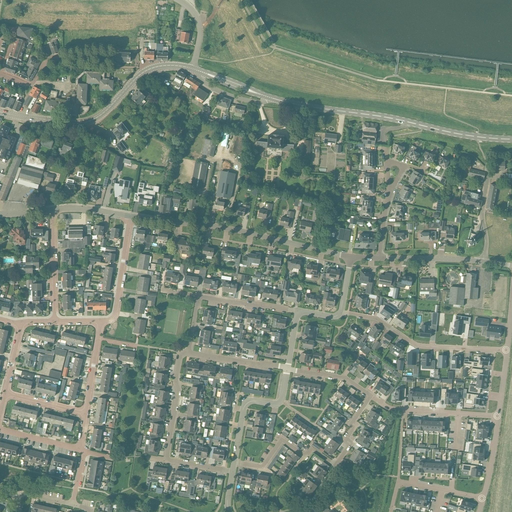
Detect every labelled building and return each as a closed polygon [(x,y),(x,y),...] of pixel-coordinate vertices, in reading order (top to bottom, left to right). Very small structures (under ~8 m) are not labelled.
[(21,37),(28,40),(29,40),(29,41),(33,42),(34,38),(30,37),(31,34),(33,29),(19,28),(16,36),(21,37)] [(182,30),(176,29),(174,41),(187,44),(189,34),(181,33),(182,30)] [(15,38),(13,46),(24,49),(27,40),(22,39),(21,40),(15,38)] [(155,40),(149,40),(149,43),(145,43),(145,48),(150,49),(156,49),(156,44),(154,44),(155,40)] [(57,45),(56,41),(52,42),(52,44),(49,45),(50,48),(53,56),(59,54),(56,46),(57,45)] [(24,49),(13,46),(9,56),(14,58),(16,58),(15,60),(21,62),(22,60),(21,60),(24,49)] [(117,49),(115,49),(115,56),(114,56),(113,56),(113,57),(113,58),(114,58),(114,59),(115,59),(114,66),(121,66),(121,62),(130,63),(130,54),(121,53),(121,49),(117,49)] [(149,49),(145,49),(144,60),(154,60),(154,52),(148,52),(149,49)] [(168,51),(163,50),(163,54),(157,54),(156,60),(167,61),(168,51)] [(32,58),(31,58),(27,65),(30,67),(27,73),(21,70),(18,76),(30,82),(37,71),(36,70),(40,63),(36,61),(32,58)] [(4,71),(14,75),(16,70),(17,66),(20,68),(22,64),(20,63),(13,61),(8,59),(7,65),(6,65),(4,71)] [(110,71),(105,71),(104,73),(84,71),(75,79),(75,84),(71,84),(70,94),(68,96),(62,96),(61,100),(56,98),(58,92),(51,91),(49,100),(50,100),(49,102),(46,101),(44,110),(44,109),(47,110),(46,111),(54,112),(55,112),(57,112),(57,113),(58,110),(60,111),(60,112),(68,113),(72,114),(72,115),(76,115),(77,114),(79,115),(79,116),(80,116),(81,116),(82,116),(83,115),(84,115),(85,114),(86,114),(86,113),(87,113),(88,112),(88,111),(89,110),(89,109),(89,108),(90,107),(86,106),(86,100),(86,96),(87,87),(86,87),(86,85),(87,85),(78,85),(78,80),(84,74),(87,74),(87,83),(89,83),(97,84),(97,83),(100,83),(99,90),(100,90),(100,89),(102,89),(102,90),(110,90),(112,90),(113,90),(113,81),(109,81),(110,71)] [(183,82),(186,75),(178,71),(174,78),(175,78),(172,83),(181,87),(184,82),(183,82)] [(200,84),(188,76),(184,82),(192,87),(186,96),(191,98),(192,97),(201,103),(203,101),(203,102),(205,99),(208,94),(208,95),(204,92),(205,91),(202,89),(201,90),(198,88),(200,84)] [(23,105),(24,106),(30,109),(33,105),(37,99),(36,99),(38,95),(40,90),(34,87),(29,95),(23,105)] [(0,89),(0,98),(0,99),(2,95),(5,96),(6,95),(9,97),(10,96),(10,95),(12,92),(12,91),(9,90),(5,88),(4,91),(0,89)] [(148,93),(144,89),(141,93),(138,91),(131,99),(140,108),(146,102),(143,100),(145,97),(148,93)] [(219,102),(218,106),(226,108),(225,114),(226,115),(228,109),(229,105),(231,101),(230,100),(220,97),(219,101),(219,102)] [(16,100),(11,98),(6,107),(12,110),(16,100)] [(14,105),(12,110),(17,112),(18,112),(22,103),(18,101),(16,101),(14,105)] [(42,104),(37,102),(35,104),(31,112),(37,114),(41,107),(40,107),(42,104)] [(245,108),(236,106),(234,112),(241,114),(244,114),(245,108)] [(209,114),(202,112),(200,118),(206,120),(209,114)] [(375,145),(377,124),(364,123),(361,144),(375,145)] [(121,124),(118,126),(119,126),(116,128),(118,130),(114,133),(119,140),(124,137),(123,136),(128,132),(122,124),(121,124)] [(2,126),(0,130),(0,149),(0,150),(1,149),(3,150),(0,157),(7,160),(16,139),(9,136),(8,138),(6,137),(9,129),(2,126)] [(336,136),(325,134),(325,139),(324,144),(327,144),(327,142),(335,143),(336,136)] [(23,136),(21,135),(15,150),(18,151),(16,155),(26,158),(28,153),(29,153),(30,151),(36,154),(40,144),(50,148),(52,142),(45,140),(44,143),(41,142),(41,141),(33,138),(30,147),(21,143),(23,136)] [(283,137),(268,136),(267,143),(256,142),(256,147),(272,149),(272,150),(275,150),(275,149),(282,150),(282,151),(293,152),(293,150),(293,145),(283,144),(283,137)] [(216,138),(211,137),(210,140),(205,139),(202,155),(213,157),(216,141),(216,138)] [(126,149),(120,142),(116,145),(122,153),(126,149)] [(72,145),(65,143),(63,147),(62,146),(60,150),(59,149),(57,154),(64,157),(65,154),(67,155),(69,151),(70,152),(70,151),(75,152),(75,151),(77,146),(73,144),(72,145)] [(400,146),(394,144),(394,145),(392,152),(402,155),(404,148),(400,147),(400,146)] [(416,148),(411,146),(412,146),(406,156),(415,161),(419,155),(413,152),(413,151),(414,151),(416,148)] [(103,150),(100,162),(106,163),(109,152),(103,150)] [(360,160),(375,160),(375,156),(373,156),(373,151),(363,151),(363,156),(360,156),(360,160)] [(430,153),(424,152),(423,160),(433,162),(434,156),(430,155),(430,153)] [(21,159),(15,156),(0,192),(0,200),(4,202),(14,177),(21,159)] [(23,164),(21,169),(28,171),(29,165),(43,169),(44,169),(46,161),(28,156),(25,164),(23,164)] [(116,156),(112,170),(119,173),(124,159),(116,156)] [(445,159),(439,156),(439,157),(440,157),(436,164),(445,169),(448,163),(444,161),(445,159)] [(375,160),(360,160),(360,165),(363,165),(363,170),(373,170),(373,165),(375,165),(375,160)] [(505,161),(493,161),(493,169),(505,169),(505,161)] [(207,164),(196,162),(191,187),(203,189),(207,164)] [(28,171),(21,169),(17,184),(18,184),(37,189),(39,184),(43,169),(29,165),(28,171)] [(485,173),(470,170),(468,176),(483,179),(485,173)] [(422,176),(414,171),(410,177),(411,177),(409,182),(408,184),(413,187),(414,185),(414,186),(416,182),(418,183),(422,176)] [(221,172),(216,196),(225,198),(230,199),(235,174),(221,172)] [(364,180),(364,184),(374,184),(374,180),(373,180),(373,175),(363,174),(363,179),(364,180)] [(47,175),(46,180),(49,181),(46,191),(54,193),(56,186),(51,185),(52,182),(54,176),(48,175),(47,175)] [(83,178),(74,176),(73,180),(67,179),(66,184),(65,188),(64,193),(73,194),(75,184),(81,186),(83,178)] [(112,180),(111,187),(117,187),(116,190),(114,190),(115,197),(119,197),(118,197),(120,198),(120,199),(125,200),(126,194),(127,194),(128,189),(129,182),(120,180),(119,185),(115,184),(116,181),(112,180)] [(139,183),(138,194),(140,194),(139,203),(143,204),(144,204),(145,204),(146,205),(147,205),(151,205),(152,197),(154,198),(155,192),(153,191),(143,190),(144,184),(139,183)] [(374,184),(364,184),(363,188),(362,188),(362,193),(372,194),(372,189),(374,189),(374,184)] [(497,186),(490,185),(485,209),(490,210),(492,211),(497,186)] [(87,191),(87,194),(88,194),(88,196),(88,200),(93,201),(95,201),(96,201),(97,192),(98,191),(99,191),(100,187),(93,186),(90,186),(89,191),(87,191)] [(412,190),(403,186),(401,193),(402,193),(400,198),(400,199),(400,200),(409,204),(409,203),(410,203),(412,199),(409,197),(412,190)] [(482,202),(479,201),(468,198),(470,193),(467,192),(465,191),(463,196),(462,196),(461,200),(461,203),(464,204),(480,208),(482,202)] [(479,201),(480,196),(465,191),(467,192),(470,193),(468,198),(479,201)] [(173,196),(173,197),(173,199),(172,202),(171,202),(170,205),(179,206),(179,203),(180,198),(180,197),(173,196)] [(221,197),(225,198),(216,196),(217,197),(216,202),(215,202),(214,209),(223,210),(224,203),(220,203),(221,197)] [(362,207),(372,208),(373,203),(372,203),(372,198),(362,197),(361,203),(363,203),(362,207)] [(165,200),(164,203),(162,202),(161,206),(160,209),(160,214),(165,214),(165,213),(169,213),(170,208),(170,205),(171,202),(171,199),(171,198),(165,198),(165,200)] [(195,200),(190,199),(189,202),(187,202),(187,207),(189,207),(188,210),(194,211),(194,208),(197,208),(197,204),(195,203),(195,200)] [(272,205),(265,203),(263,211),(259,210),(258,217),(265,219),(266,215),(270,216),(272,205)] [(249,206),(243,205),(242,209),(237,208),(236,215),(243,217),(244,213),(248,214),(249,206)] [(405,207),(396,205),(395,212),(396,212),(395,217),(395,218),(395,219),(401,220),(401,219),(402,215),(404,215),(405,207)] [(372,208),(362,207),(362,211),(360,211),(360,216),(370,218),(370,213),(372,213),(372,208)] [(294,213),(287,211),(286,219),(281,218),(279,225),(287,227),(288,223),(291,224),(294,213)] [(312,224),(301,222),(299,230),(310,232),(312,224)] [(102,227),(95,226),(95,229),(94,229),(93,234),(98,235),(97,240),(101,240),(102,236),(103,229),(101,229),(102,227)] [(62,249),(85,248),(85,245),(89,245),(89,246),(90,246),(91,237),(89,237),(85,237),(83,237),(82,230),(83,230),(83,227),(72,228),(72,231),(70,231),(68,231),(68,242),(67,242),(67,241),(65,241),(65,242),(64,242),(63,242),(63,245),(62,245),(62,249)] [(446,233),(445,239),(451,240),(451,239),(453,239),(454,234),(454,232),(454,228),(451,228),(447,227),(446,233)] [(350,231),(336,228),(335,234),(334,239),(346,241),(347,238),(349,238),(350,231)] [(21,232),(21,229),(12,229),(12,232),(11,232),(10,232),(10,233),(10,234),(10,235),(11,235),(12,235),(12,236),(13,236),(13,243),(16,243),(20,243),(20,245),(24,245),(24,236),(23,236),(23,232),(21,232)] [(119,230),(112,229),(111,236),(107,235),(107,239),(113,240),(113,238),(117,239),(119,230)] [(43,230),(32,230),(32,238),(43,238),(43,239),(48,239),(48,231),(43,231),(43,230)] [(137,231),(136,237),(140,238),(139,241),(146,242),(146,243),(150,244),(152,236),(147,235),(144,235),(145,232),(137,231)] [(432,241),(432,232),(423,232),(423,233),(419,234),(420,240),(425,240),(425,242),(432,241)] [(372,234),(363,233),(363,235),(360,235),(359,241),(365,242),(365,243),(371,243),(372,234)] [(399,234),(399,233),(391,233),(391,242),(398,242),(398,241),(403,241),(403,240),(404,240),(406,239),(406,236),(404,234),(403,234),(399,234)] [(167,241),(168,235),(158,234),(158,237),(156,237),(152,236),(151,242),(157,243),(157,244),(166,245),(167,241)] [(180,238),(176,237),(174,249),(182,250),(181,254),(190,256),(191,250),(189,250),(190,242),(179,241),(180,238)] [(471,238),(470,238),(469,238),(469,239),(468,239),(467,240),(467,241),(467,242),(467,243),(467,244),(468,245),(469,246),(470,246),(471,246),(472,246),(473,245),(474,245),(474,244),(474,243),(475,243),(475,242),(475,241),(474,240),(474,239),(473,239),(472,238),(471,238)] [(208,245),(204,245),(203,255),(213,256),(214,249),(207,248),(208,245)] [(221,254),(221,257),(224,258),(224,260),(230,261),(229,263),(234,263),(234,265),(234,266),(239,267),(240,259),(240,256),(241,255),(236,254),(236,252),(226,250),(226,249),(222,248),(222,253),(221,254)] [(68,265),(74,265),(74,258),(71,258),(71,253),(70,253),(69,253),(69,252),(67,253),(62,253),(62,262),(68,262),(68,265)] [(115,255),(104,253),(103,257),(107,258),(107,262),(114,263),(115,263),(116,258),(114,258),(115,255)] [(261,254),(256,253),(256,255),(249,254),(248,258),(244,257),(243,264),(249,265),(249,262),(259,264),(261,254)] [(141,259),(140,262),(149,263),(150,256),(140,255),(140,259),(141,259)] [(268,260),(267,266),(270,267),(270,266),(275,266),(279,267),(280,267),(280,264),(281,259),(272,257),(272,256),(268,255),(268,260)] [(26,257),(26,256),(23,256),(23,264),(19,264),(19,274),(32,273),(32,269),(39,269),(38,257),(26,257)] [(287,267),(286,269),(292,270),(292,271),(299,272),(299,269),(300,269),(300,266),(301,261),(292,260),(292,262),(288,262),(287,267)] [(148,270),(149,263),(140,262),(140,265),(139,265),(138,269),(148,270)] [(317,267),(307,265),(306,270),(306,274),(312,275),(311,279),(318,280),(319,274),(316,273),(317,267)] [(326,274),(325,278),(329,278),(329,281),(334,282),(334,279),(338,280),(340,271),(335,270),(335,271),(327,269),(326,274)] [(173,273),(172,273),(171,283),(177,284),(178,279),(180,272),(173,271),(173,273)] [(63,281),(71,281),(71,272),(68,272),(68,274),(63,274),(63,281)] [(171,283),(172,273),(166,272),(165,277),(164,281),(171,283)] [(368,273),(361,272),(359,281),(365,282),(367,284),(366,287),(367,288),(366,294),(365,294),(372,295),(373,288),(370,288),(371,283),(370,283),(371,275),(368,275),(368,273)] [(184,280),(183,285),(190,286),(192,277),(192,275),(185,273),(185,275),(184,280)] [(379,280),(378,284),(391,286),(393,275),(387,274),(387,277),(380,275),(379,280)] [(476,274),(467,274),(466,277),(463,277),(463,283),(466,283),(465,288),(450,287),(450,290),(450,292),(449,304),(463,306),(463,299),(477,300),(478,293),(478,288),(474,288),(476,274)] [(397,283),(397,287),(404,288),(405,286),(405,285),(411,286),(412,278),(402,276),(402,278),(398,278),(397,283)] [(140,277),(138,284),(148,286),(149,279),(140,277)] [(192,277),(190,286),(197,287),(198,278),(192,277)] [(215,280),(211,280),(209,289),(216,290),(217,287),(220,287),(221,279),(215,278),(215,280)] [(209,289),(211,280),(204,279),(204,283),(203,288),(209,289)] [(228,292),(230,283),(230,281),(221,279),(220,287),(222,288),(222,291),(228,292)] [(282,290),(284,279),(283,285),(278,284),(278,288),(275,287),(274,287),(271,287),(269,298),(276,299),(278,291),(277,291),(277,290),(282,291),(282,290)] [(32,280),(32,291),(42,290),(42,284),(36,284),(36,280),(32,280)] [(434,280),(420,280),(420,285),(420,287),(420,292),(429,292),(429,296),(436,297),(437,290),(434,290),(434,288),(434,285),(434,280)] [(71,290),(71,281),(63,281),(63,289),(63,288),(68,288),(68,290),(71,290)] [(262,297),(269,298),(271,287),(264,285),(265,282),(261,281),(260,287),(264,288),(262,297)] [(237,284),(230,283),(228,292),(235,293),(236,289),(237,284)] [(148,286),(138,284),(137,291),(142,292),(147,292),(148,286)] [(249,286),(248,296),(254,297),(256,289),(259,289),(260,285),(256,284),(256,285),(250,284),(249,286)] [(248,296),(249,286),(243,285),(241,294),(248,296)] [(42,290),(32,291),(32,301),(40,301),(40,297),(42,297),(42,290)] [(294,293),(285,292),(283,299),(294,301),(293,302),(298,303),(299,298),(300,293),(294,292),(294,293)] [(331,294),(325,293),(323,300),(326,300),(325,306),(334,307),(335,298),(330,297),(331,294)] [(63,303),(71,302),(71,294),(68,294),(68,295),(63,296),(63,295),(63,303)] [(320,296),(306,294),(305,302),(319,305),(320,296)] [(366,297),(357,296),(356,300),(357,300),(356,308),(364,309),(366,297)] [(5,299),(2,311),(8,312),(8,313),(10,308),(10,307),(13,308),(14,303),(14,302),(15,298),(11,297),(11,301),(5,299)] [(136,299),(135,306),(144,307),(145,301),(136,299)] [(13,308),(12,312),(13,309),(17,309),(17,312),(23,312),(23,306),(21,306),(21,302),(23,302),(15,302),(14,303),(13,308)] [(24,302),(23,302),(23,306),(23,312),(24,312),(24,309),(27,309),(27,312),(33,312),(33,306),(30,306),(30,302),(33,302),(24,302)] [(33,302),(33,306),(33,312),(33,309),(36,309),(36,312),(42,312),(42,306),(39,306),(39,302),(33,302)] [(71,311),(71,302),(63,303),(63,310),(68,310),(68,312),(71,311)] [(385,307),(380,314),(388,319),(389,317),(395,309),(391,306),(384,302),(383,305),(385,306),(385,307)] [(144,307),(135,306),(134,313),(143,314),(144,307)] [(204,317),(212,319),(215,319),(216,312),(213,312),(205,310),(204,317)] [(234,321),(235,312),(229,311),(227,321),(230,322),(230,321),(234,321)] [(235,312),(234,321),(237,322),(237,324),(239,324),(239,327),(238,333),(242,333),(243,325),(244,320),(241,320),(242,313),(235,312)] [(244,320),(243,325),(242,333),(243,325),(250,326),(250,323),(253,324),(254,316),(248,314),(248,317),(245,316),(244,320)] [(407,321),(398,315),(393,322),(402,328),(407,321)] [(254,316),(253,324),(256,324),(256,327),(261,328),(262,327),(263,324),(263,322),(260,321),(261,317),(254,316)] [(280,317),(274,316),(273,321),(276,322),(275,327),(284,328),(285,321),(280,320),(280,317)] [(453,331),(453,334),(458,334),(461,335),(463,324),(469,325),(470,318),(456,316),(453,331)] [(204,317),(202,324),(207,325),(213,326),(213,322),(211,321),(212,319),(204,317)] [(476,319),(475,326),(487,328),(488,321),(476,319)] [(135,326),(144,328),(145,321),(136,320),(135,326)] [(361,331),(352,325),(348,332),(346,335),(349,337),(351,334),(357,338),(361,331)] [(428,329),(428,326),(421,325),(421,329),(420,329),(419,336),(420,336),(420,337),(423,337),(424,338),(424,337),(430,337),(431,329),(428,329)] [(144,330),(144,328),(135,326),(134,333),(143,335),(144,330)] [(314,327),(306,326),(304,333),(309,334),(309,337),(315,338),(316,332),(313,332),(314,327)] [(380,331),(374,326),(368,335),(375,339),(380,331)] [(261,331),(261,335),(263,336),(263,331),(269,332),(270,329),(266,328),(262,327),(261,328),(262,328),(261,331)] [(500,328),(488,327),(487,337),(498,338),(500,328)] [(201,330),(200,337),(209,338),(212,339),(213,332),(212,332),(206,331),(201,330)] [(272,332),(272,336),(275,337),(274,341),(277,341),(282,342),(283,334),(278,333),(275,333),(272,332)] [(234,343),(230,342),(228,351),(235,352),(238,339),(241,340),(242,333),(238,333),(237,339),(234,338),(234,343)] [(242,333),(241,340),(240,347),(243,347),(242,354),(248,355),(249,344),(246,344),(246,341),(242,340),(243,334),(242,334),(242,333)] [(361,348),(362,349),(363,349),(366,344),(364,342),(368,336),(365,334),(359,343),(357,345),(361,348)] [(392,338),(385,334),(380,342),(386,347),(392,338)] [(208,342),(209,338),(200,337),(199,344),(209,345),(210,342),(208,342)] [(313,341),(303,340),(302,348),(312,349),(313,341)] [(357,345),(359,343),(355,341),(350,348),(354,351),(357,345)] [(64,350),(64,349),(65,349),(65,346),(60,345),(60,343),(57,342),(56,348),(58,349),(61,349),(64,350)] [(249,344),(248,355),(254,356),(255,349),(258,350),(259,343),(253,342),(253,345),(249,344)] [(380,344),(377,342),(372,348),(376,351),(380,344)] [(389,349),(388,350),(391,351),(392,350),(398,353),(400,355),(401,353),(403,351),(402,350),(404,346),(400,343),(399,344),(397,343),(395,346),(392,344),(389,349)] [(281,348),(271,346),(270,351),(266,350),(265,356),(273,358),(273,355),(279,356),(281,348)] [(102,357),(109,359),(110,349),(104,348),(102,357)] [(110,349),(109,359),(116,360),(117,350),(110,349)] [(120,360),(126,361),(128,352),(121,351),(120,360)] [(135,353),(128,352),(126,361),(133,362),(135,353)] [(26,353),(25,360),(33,362),(34,355),(26,353)] [(407,365),(414,365),(413,374),(418,374),(418,367),(419,360),(416,360),(416,353),(408,353),(408,354),(407,354),(407,359),(408,359),(407,365)] [(159,354),(158,362),(159,362),(170,364),(171,362),(169,362),(170,358),(165,358),(166,355),(159,354)] [(311,355),(301,354),(300,362),(307,363),(306,365),(313,366),(313,364),(309,363),(311,355)] [(421,359),(421,361),(421,362),(422,362),(422,365),(427,365),(427,369),(434,370),(435,361),(430,361),(430,356),(428,355),(424,355),(422,355),(422,359),(421,359)] [(437,368),(438,368),(445,368),(445,369),(446,369),(446,356),(438,356),(438,355),(437,368)] [(452,365),(452,369),(459,369),(460,364),(460,361),(460,357),(452,357),(452,365)] [(464,359),(463,366),(472,367),(482,368),(482,365),(488,366),(489,359),(479,357),(478,363),(468,361),(469,360),(464,359)] [(340,359),(335,358),(334,361),(328,360),(326,368),(338,370),(340,359)] [(352,366),(357,369),(362,361),(358,358),(352,366)] [(31,368),(33,362),(25,360),(23,366),(31,368)] [(367,364),(362,361),(357,369),(362,372),(367,364)] [(157,367),(156,370),(163,371),(167,372),(168,366),(170,366),(170,364),(159,362),(158,367),(157,367)] [(183,374),(191,375),(193,363),(191,362),(191,364),(188,363),(187,368),(184,368),(183,374)] [(191,375),(199,377),(201,370),(198,370),(199,365),(196,365),(196,363),(193,363),(191,375)] [(363,373),(368,376),(373,369),(375,367),(370,364),(363,373)] [(201,370),(199,377),(208,378),(210,365),(208,365),(208,367),(205,366),(204,371),(201,370)] [(210,365),(208,378),(216,380),(217,373),(215,373),(215,368),(212,367),(213,366),(210,365)] [(217,373),(216,380),(220,380),(224,381),(225,379),(227,368),(225,368),(224,369),(221,369),(218,368),(217,373)] [(229,369),(227,368),(225,379),(229,380),(228,381),(233,382),(234,376),(235,371),(229,370),(229,369)] [(471,368),(470,375),(477,376),(476,381),(486,383),(487,376),(482,375),(483,370),(471,368)] [(378,372),(373,369),(368,376),(372,380),(378,372)] [(163,371),(156,370),(155,378),(167,380),(168,378),(166,378),(167,375),(162,374),(163,371)] [(24,389),(26,381),(28,375),(28,373),(34,374),(22,371),(21,375),(25,376),(24,380),(20,379),(18,387),(24,389)] [(360,380),(364,375),(359,372),(356,376),(360,380)] [(377,384),(374,388),(379,391),(384,385),(385,382),(383,380),(378,377),(377,378),(374,382),(377,384)] [(155,378),(154,386),(160,387),(164,388),(165,383),(167,383),(167,380),(155,378)] [(469,386),(468,392),(474,393),(480,394),(480,389),(485,390),(486,383),(476,381),(476,386),(469,386)] [(384,385),(379,391),(383,395),(386,391),(389,393),(392,389),(393,387),(388,384),(385,382),(384,385)] [(36,392),(42,393),(44,385),(38,384),(36,392)] [(190,390),(190,392),(200,394),(201,389),(203,389),(204,386),(198,385),(197,388),(192,387),(192,390),(190,390)] [(108,391),(109,387),(101,386),(100,392),(99,392),(104,393),(108,393),(108,396),(117,397),(117,393),(110,392),(110,391),(108,391)] [(154,386),(153,390),(158,391),(158,396),(164,397),(169,398),(169,396),(168,395),(168,392),(164,392),(164,388),(160,387),(154,386)] [(50,387),(48,395),(55,396),(56,388),(50,387)] [(338,399),(344,391),(339,388),(334,396),(338,399)] [(395,393),(395,397),(395,401),(401,401),(402,396),(405,396),(406,389),(402,388),(401,390),(396,390),(395,393)] [(221,392),(220,397),(233,399),(233,397),(231,397),(232,394),(227,393),(227,390),(223,389),(221,389),(221,392)] [(441,392),(441,398),(445,399),(445,404),(451,404),(451,393),(446,392),(446,389),(441,389),(441,392)] [(451,393),(451,404),(456,405),(457,399),(461,400),(462,390),(457,390),(457,393),(451,393)] [(344,391),(338,399),(343,402),(348,395),(344,391)] [(200,394),(190,392),(189,395),(191,395),(190,398),(195,399),(195,401),(201,402),(202,397),(200,397),(200,394)] [(467,394),(466,400),(472,401),(471,405),(475,405),(475,406),(478,407),(479,406),(483,406),(484,399),(477,398),(478,395),(467,394)] [(155,395),(155,396),(154,400),(153,404),(155,404),(164,405),(164,403),(166,403),(167,400),(168,400),(169,398),(158,396),(155,395)] [(349,406),(354,399),(350,396),(345,403),(349,406)] [(218,405),(225,407),(225,404),(230,405),(231,402),(232,402),(233,399),(220,397),(218,405)] [(354,399),(349,406),(354,410),(359,402),(354,399)] [(201,402),(195,401),(194,405),(189,404),(189,407),(187,406),(187,408),(200,411),(201,406),(203,407),(203,403),(201,403),(201,402)] [(155,412),(166,414),(166,412),(165,412),(165,409),(163,409),(164,405),(155,404),(153,404),(153,407),(155,407),(154,409),(155,409),(155,412)] [(217,408),(216,414),(230,416),(230,414),(228,414),(229,411),(224,410),(225,407),(218,405),(218,406),(216,405),(215,408),(218,408),(218,409),(217,408)] [(18,415),(20,407),(13,406),(11,415),(14,416),(15,414),(18,415)] [(192,415),(192,418),(198,419),(198,416),(199,416),(200,411),(187,408),(186,411),(188,411),(187,414),(192,415)] [(24,416),(23,419),(29,420),(30,418),(32,410),(26,409),(24,416)] [(371,411),(368,415),(369,416),(377,420),(379,416),(381,413),(376,410),(374,413),(371,411)] [(166,414),(155,412),(154,416),(153,416),(152,420),(158,422),(159,419),(164,419),(164,416),(166,417),(166,414)] [(333,423),(340,427),(343,423),(339,420),(342,416),(336,412),(332,418),(335,420),(333,423)] [(47,424),(48,422),(50,415),(44,413),(41,423),(47,424)] [(230,416),(216,414),(215,417),(216,417),(215,422),(222,423),(222,420),(227,421),(228,418),(229,419),(230,416)] [(375,423),(377,420),(368,415),(365,420),(368,422),(367,425),(376,430),(378,425),(375,423)] [(56,416),(54,424),(53,426),(59,428),(62,418),(56,416)] [(293,417),(287,426),(292,429),(293,427),(298,420),(293,417)] [(62,418),(59,428),(60,425),(64,426),(63,428),(65,429),(68,419),(62,418)] [(198,419),(192,418),(191,421),(186,420),(186,423),(184,423),(184,425),(197,428),(198,422),(197,422),(198,419)] [(74,421),(68,419),(65,429),(66,429),(65,430),(71,432),(74,421)] [(152,420),(151,429),(152,429),(163,431),(163,429),(162,428),(163,422),(158,422),(152,420)] [(293,427),(298,430),(302,423),(298,420),(293,427)] [(439,421),(439,433),(444,433),(444,434),(448,435),(448,430),(445,430),(445,422),(442,422),(439,421)] [(215,422),(213,430),(227,433),(227,431),(225,430),(226,427),(221,426),(222,423),(215,422)] [(298,430),(302,433),(306,427),(302,423),(298,430)] [(340,427),(333,423),(331,425),(328,423),(325,428),(332,433),(332,432),(335,434),(340,427)] [(184,425),(184,428),(185,428),(185,431),(184,434),(189,435),(194,436),(195,436),(196,433),(197,428),(184,425)] [(35,434),(45,436),(46,429),(43,428),(43,429),(37,427),(35,434)] [(306,427),(302,433),(307,436),(308,435),(307,435),(311,430),(306,427)] [(163,431),(152,429),(151,432),(150,432),(149,437),(158,438),(158,436),(161,436),(161,433),(163,433),(163,431)] [(312,429),(311,430),(307,435),(308,435),(312,438),(316,432),(312,429)] [(363,430),(360,435),(369,440),(372,441),(374,437),(376,438),(378,435),(374,432),(372,432),(368,429),(366,432),(363,430)] [(213,430),(212,439),(219,440),(219,437),(224,438),(225,435),(226,435),(227,433),(213,430)] [(475,433),(474,441),(481,442),(481,438),(486,439),(487,433),(476,431),(475,433)] [(93,435),(92,441),(103,443),(100,442),(101,436),(93,435)] [(369,440),(360,435),(358,440),(361,441),(359,444),(367,449),(370,444),(367,443),(369,440)] [(146,445),(160,447),(161,445),(159,445),(160,442),(157,442),(158,438),(154,438),(149,437),(148,440),(147,440),(145,439),(145,441),(144,445),(146,445)] [(329,438),(325,443),(327,445),(335,450),(339,445),(334,442),(329,438)] [(184,455),(186,444),(183,443),(183,441),(178,440),(177,448),(180,448),(179,453),(182,453),(182,455),(184,455)] [(103,443),(92,441),(91,447),(91,448),(96,449),(102,449),(102,450),(103,443)] [(186,444),(184,455),(186,456),(187,454),(190,455),(190,450),(194,450),(195,441),(194,441),(192,442),(192,444),(189,443),(189,444),(186,444)] [(195,441),(194,450),(196,451),(196,456),(199,456),(198,458),(201,458),(203,447),(203,446),(197,445),(198,443),(197,442),(195,441)] [(473,444),(472,454),(484,455),(484,449),(479,449),(480,445),(473,444)] [(160,447),(146,445),(145,451),(145,452),(145,454),(146,454),(149,454),(151,455),(152,455),(157,456),(157,453),(158,453),(158,450),(160,450),(160,447)] [(283,445),(280,450),(284,454),(288,449),(283,445)] [(326,446),(324,450),(331,456),(335,450),(327,445),(326,446)] [(203,447),(201,458),(203,459),(203,457),(206,458),(207,453),(210,453),(211,447),(208,446),(206,446),(206,447),(203,447)] [(217,461),(219,448),(211,447),(210,453),(213,454),(212,459),(215,459),(215,461),(217,461)] [(27,461),(30,450),(23,448),(20,459),(27,461)] [(219,448),(217,461),(219,461),(220,460),(223,460),(224,456),(227,456),(228,450),(225,449),(224,450),(219,449),(219,448)] [(30,450),(27,461),(33,463),(36,452),(30,450)] [(284,454),(280,450),(277,455),(284,460),(285,458),(280,454),(282,452),(284,454)] [(363,454),(356,450),(353,455),(352,455),(350,459),(357,464),(363,454)] [(36,452),(33,463),(40,464),(43,453),(36,452)] [(376,456),(368,452),(366,456),(374,461),(376,456)] [(43,453),(40,464),(46,466),(49,455),(43,453)] [(295,462),(296,462),(299,458),(293,453),(290,458),(295,462)] [(472,454),(471,464),(477,465),(477,461),(483,461),(484,455),(472,454)] [(402,463),(402,467),(403,467),(402,469),(402,471),(410,472),(410,466),(413,466),(414,455),(408,455),(407,462),(403,461),(403,463),(402,463)] [(289,457),(286,462),(292,466),(295,462),(290,458),(289,457)] [(415,457),(415,464),(419,464),(418,473),(424,473),(425,463),(425,461),(425,460),(420,460),(420,458),(415,457)] [(91,467),(102,469),(103,462),(92,461),(91,467)] [(292,466),(286,462),(283,466),(289,471),(292,466)] [(316,470),(313,474),(317,477),(321,480),(327,473),(325,472),(326,472),(329,467),(323,462),(319,467),(318,467),(316,470)] [(462,464),(461,470),(468,471),(468,476),(472,476),(472,477),(475,477),(477,477),(480,477),(481,470),(475,469),(476,466),(462,464)] [(305,465),(301,470),(307,474),(310,469),(305,465)] [(289,471),(283,466),(280,471),(286,475),(289,471)] [(90,474),(101,476),(102,469),(91,467),(90,474)] [(153,467),(152,478),(154,478),(158,479),(160,468),(160,467),(157,467),(156,468),(153,467)] [(160,468),(158,479),(162,479),(166,480),(167,476),(166,476),(166,474),(167,469),(160,468)] [(304,478),(307,474),(301,470),(298,475),(304,478)] [(169,483),(168,490),(171,490),(172,485),(173,485),(174,481),(177,482),(177,483),(180,483),(181,481),(182,472),(176,471),(175,475),(171,475),(171,480),(170,484),(169,483)] [(283,479),(286,475),(280,471),(276,475),(283,479)] [(189,473),(182,472),(181,481),(184,482),(184,483),(187,483),(189,473)] [(245,485),(247,473),(242,472),(240,478),(238,478),(236,484),(245,485)] [(247,473),(245,485),(250,486),(249,489),(252,490),(253,487),(254,481),(251,480),(252,474),(247,473)] [(88,480),(100,482),(101,476),(90,474),(88,480)] [(197,480),(196,485),(199,486),(199,484),(203,484),(204,476),(198,475),(197,480)] [(253,487),(252,490),(253,487),(261,488),(261,485),(263,476),(258,475),(257,481),(254,481),(253,487)] [(203,484),(202,487),(206,488),(206,487),(209,487),(209,490),(213,490),(215,483),(210,482),(211,477),(204,476),(203,484)] [(268,477),(263,476),(261,485),(261,488),(269,489),(270,484),(267,483),(268,477)] [(303,484),(306,486),(310,489),(313,491),(317,486),(307,479),(303,484)] [(100,482),(88,480),(87,487),(99,489),(100,482)] [(179,496),(189,498),(191,486),(188,485),(186,493),(179,492),(179,496)] [(309,497),(313,491),(310,489),(306,486),(304,488),(301,486),(299,490),(294,486),(291,489),(300,495),(302,492),(309,497)] [(420,506),(420,508),(428,509),(429,504),(427,503),(427,501),(428,496),(424,495),(422,495),(420,506)] [(456,511),(463,511),(465,510),(470,511),(472,505),(470,505),(469,504),(465,502),(465,503),(462,502),(460,507),(458,507),(456,511)]
